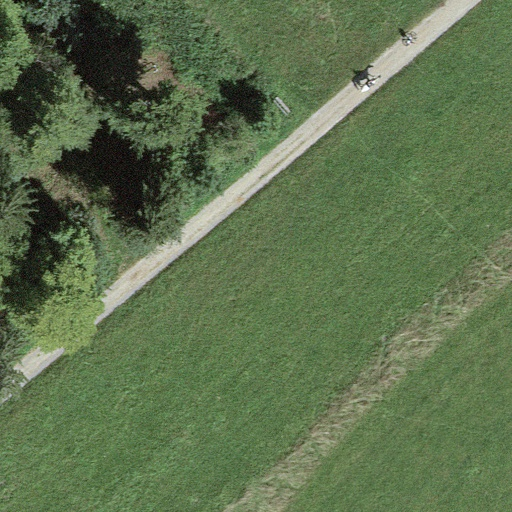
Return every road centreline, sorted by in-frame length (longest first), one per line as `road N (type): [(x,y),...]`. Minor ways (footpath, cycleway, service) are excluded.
road 1 (track): [(0,390),(463,0)]
road 2 (track): [(131,273),(59,40)]
